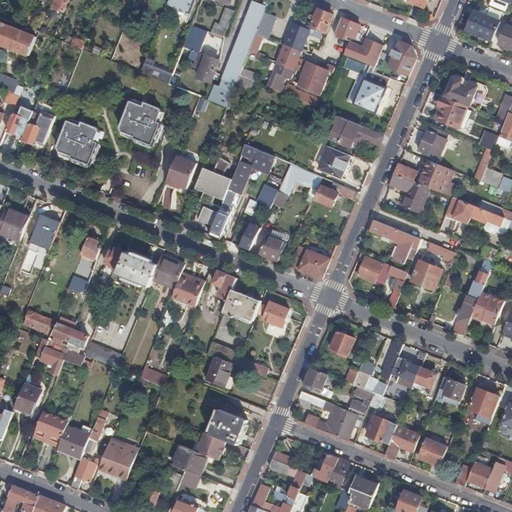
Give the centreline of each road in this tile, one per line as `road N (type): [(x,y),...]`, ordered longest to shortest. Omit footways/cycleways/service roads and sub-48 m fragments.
road 1 (residential): [(0,167),(330,299)]
road 2 (residential): [(438,43),(330,299)]
road 3 (residential): [(279,421),(503,511)]
road 4 (residential): [(330,299),(511,371)]
road 5 (residential): [(330,299),(279,421)]
